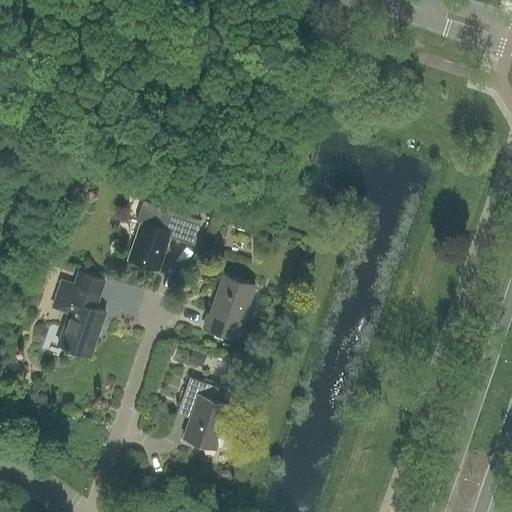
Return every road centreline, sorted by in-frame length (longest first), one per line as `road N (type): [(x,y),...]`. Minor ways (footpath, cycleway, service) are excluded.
road 1 (secondary): [(511,295),(437,511)]
road 2 (residential): [(90,511),(157,315)]
